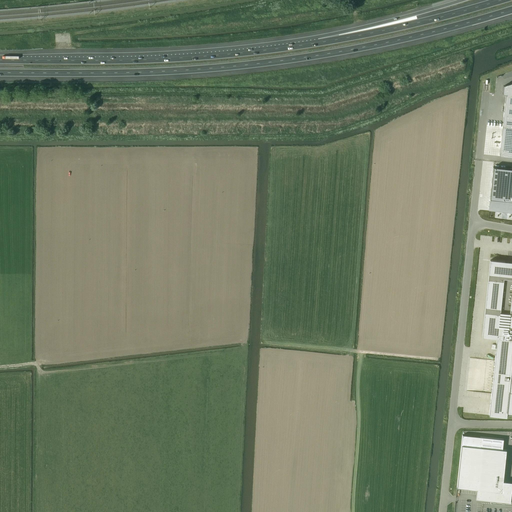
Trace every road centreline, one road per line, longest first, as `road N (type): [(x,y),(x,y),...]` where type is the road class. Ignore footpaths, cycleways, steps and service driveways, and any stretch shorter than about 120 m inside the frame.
road 1 (motorway): [(0,72),(261,62),(511,9)]
road 2 (motorway): [(317,42),(127,60),(0,59)]
road 3 (unclassified): [(472,222),(452,424)]
road 4 (motorway): [(500,0),(317,42)]
road 5 (motorway): [(462,0),(317,42)]
